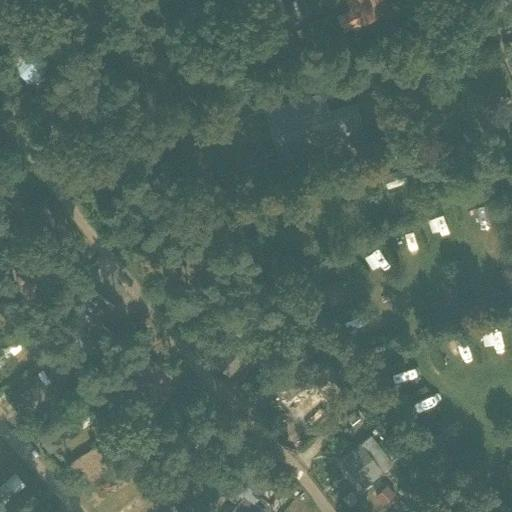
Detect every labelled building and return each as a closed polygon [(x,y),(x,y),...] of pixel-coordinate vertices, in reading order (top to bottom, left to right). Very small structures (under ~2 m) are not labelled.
[(348,0),(353,9),(339,17),(345,29),(359,21),(359,23),(379,13),(372,0),(373,0),(348,0)] [(32,40),(29,42),(14,56),(36,80),(54,64),(32,40)] [(79,88),(60,103),(83,130),(101,114),(79,88)] [(357,102),(329,110),(324,93),(206,127),(221,180),(367,136),(357,102)] [(0,196),(13,178),(0,169),(0,196)] [(140,173),(138,171),(120,187),(130,197),(133,194),(144,208),(141,211),(149,220),(167,204),(150,184),(154,180),(144,170),(140,173)] [(0,221),(12,205),(0,196),(0,221)] [(402,253),(417,247),(411,228),(395,234),(402,253)] [(211,256),(187,230),(171,245),(194,271),(211,256)] [(39,259),(50,266),(63,248),(41,232),(27,251),(39,259)] [(61,274),(50,266),(39,259),(25,277),(47,293),(61,274)] [(90,317),(100,324),(114,306),(93,290),(78,308),(90,317)] [(226,321),(240,334),(262,311),(248,297),(226,321)] [(276,324),(262,311),(240,334),(229,345),(244,359),(276,324)] [(76,335),(98,352),(112,333),(100,324),(90,317),(76,335)] [(481,330),(487,349),(502,345),(497,326),(481,330)] [(0,362),(21,345),(11,333),(0,342),(0,362)] [(446,342),(450,364),(469,361),(464,338),(446,342)] [(172,377),(164,371),(143,354),(128,373),(140,382),(159,395),(172,377)] [(1,389),(7,403),(41,386),(35,373),(1,389)] [(162,397),(159,395),(140,382),(126,400),(148,416),(162,397)] [(180,436),(192,445),(203,451),(216,433),(194,417),(180,436)] [(134,445),(142,437),(132,427),(124,435),(134,445)] [(392,463),(371,436),(342,459),(363,486),(392,463)] [(215,460),(203,451),(192,445),(179,463),(201,479),(215,460)] [(243,495),(254,501),(267,483),(245,467),(232,486),(243,495)] [(230,511),(264,511),(266,510),(254,501),(243,495),(230,511)]
